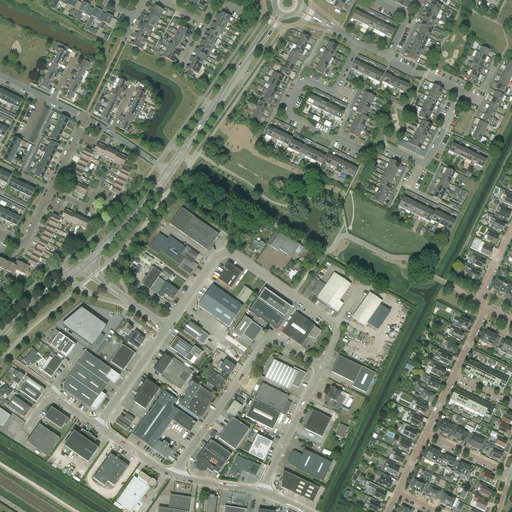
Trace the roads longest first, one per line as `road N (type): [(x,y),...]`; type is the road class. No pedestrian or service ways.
road 1 (unclassified): [(425,75),(460,93),(424,164),(324,134),(289,110),(304,81),(334,90),(358,42)]
road 2 (unclassified): [(166,327),(215,260),(231,253),(331,320),(334,341),(321,367)]
road 3 (unclassified): [(174,476),(265,343),(278,341),(321,367)]
road 4 (tertiary): [(167,170),(279,12)]
road 5 (unclassified): [(321,367),(262,491)]
road 6 (tertiary): [(84,263),(167,170)]
road 7 (unclassified): [(97,427),(166,327)]
road 8 (unknown): [(141,456),(118,489),(94,486),(90,474),(114,438)]
